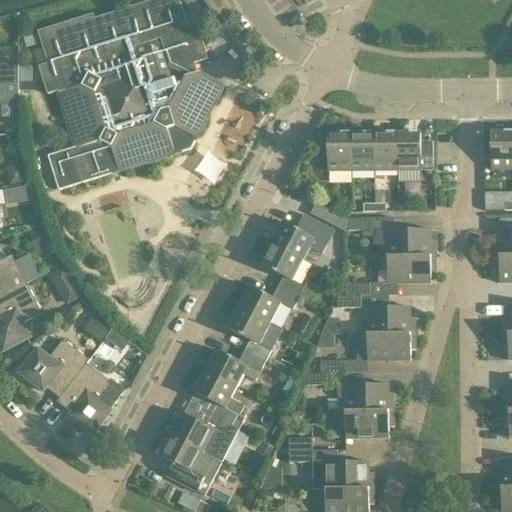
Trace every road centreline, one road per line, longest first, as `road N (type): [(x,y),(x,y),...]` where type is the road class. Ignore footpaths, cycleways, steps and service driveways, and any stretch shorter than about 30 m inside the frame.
road 1 (residential): [(327,72),(104,500),(25,448),(0,418)]
road 2 (residential): [(392,511),(420,394),(468,271)]
road 3 (residential): [(468,271),(472,511)]
road 4 (residential): [(467,89),(468,271)]
road 5 (residential): [(327,72),(358,87),(467,89)]
